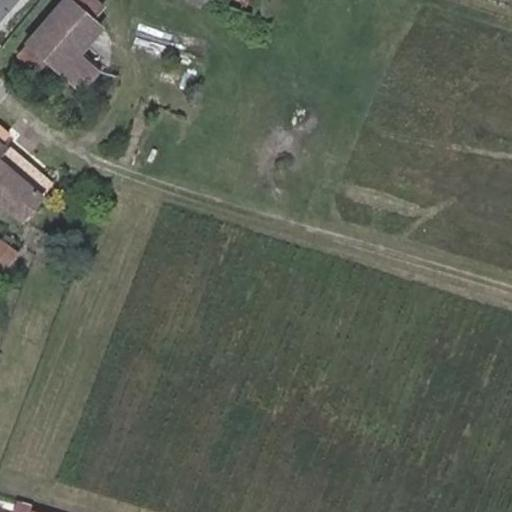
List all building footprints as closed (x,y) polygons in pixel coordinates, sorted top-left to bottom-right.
[(94,19),(73,0),(62,0),(25,43),(47,63),(82,93),(101,72),(82,55),(105,27),(94,19)] [(95,0),(73,0),(94,19),(104,7),(95,0)] [(47,63),(25,43),(15,55),(37,74),(47,63)] [(9,135),(0,127),(0,199),(23,219),(44,193),(0,157),(0,146),(2,143),(9,135)] [(52,183),(2,143),(0,146),(0,157),(44,193),(52,183)] [(61,171),(52,168),(49,176),(58,179),(61,171)] [(18,253),(0,240),(0,239),(0,272),(2,274),(18,253)]
